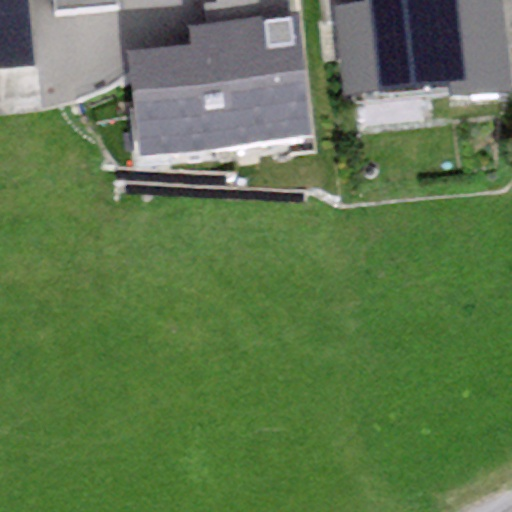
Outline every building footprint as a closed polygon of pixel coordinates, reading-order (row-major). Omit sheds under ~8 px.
[(27,0),(0,0),(0,66),(34,63),(27,0)] [(116,5),(115,0),(53,0),(55,12),(116,5)] [(214,0),(215,2),(203,4),(205,22),(287,12),(285,0),(214,0)] [(364,0),(365,3),(333,6),(341,97),(446,87),(447,97),(509,92),(505,48),(501,0),(364,0)] [(511,0),(501,0),(505,48),(511,44),(511,0)] [(312,135),(297,11),(287,12),(205,22),(189,24),(191,44),(127,51),(140,156),(312,135)]
